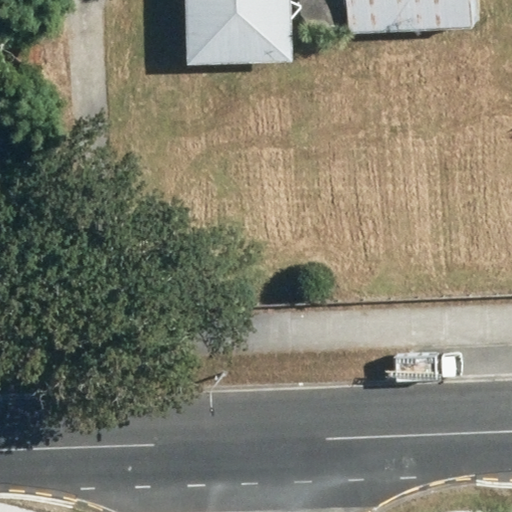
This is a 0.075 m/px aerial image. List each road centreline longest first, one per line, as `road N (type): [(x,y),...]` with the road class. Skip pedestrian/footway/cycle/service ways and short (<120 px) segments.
road 1 (tertiary): [(230,449),(511,437)]
road 2 (tertiary): [(0,458),(230,449)]
